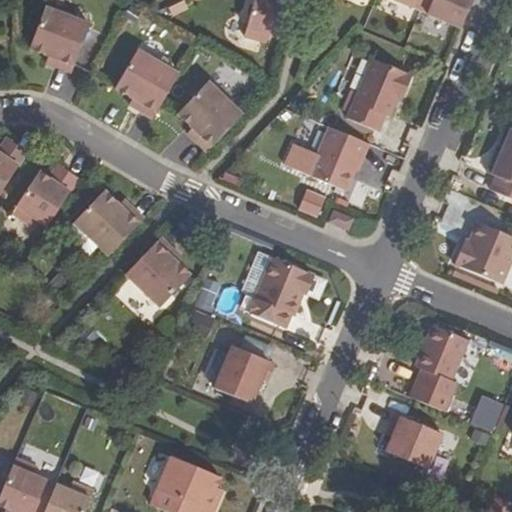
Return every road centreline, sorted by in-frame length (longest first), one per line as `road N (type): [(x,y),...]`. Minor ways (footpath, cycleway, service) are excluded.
road 1 (residential): [(380,270),(187,190),(48,116),(0,113)]
road 2 (residential): [(380,270),(496,0)]
road 3 (residential): [(280,511),(380,270)]
road 4 (residential): [(511,328),(380,270)]
